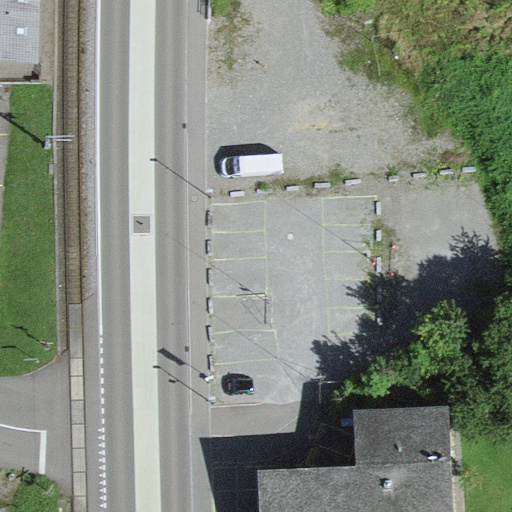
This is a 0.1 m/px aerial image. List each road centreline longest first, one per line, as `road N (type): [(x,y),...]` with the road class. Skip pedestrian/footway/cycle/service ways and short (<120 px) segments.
road 1 (primary): [(146,433),(144,0)]
road 2 (residential): [(0,425),(71,436),(146,433)]
